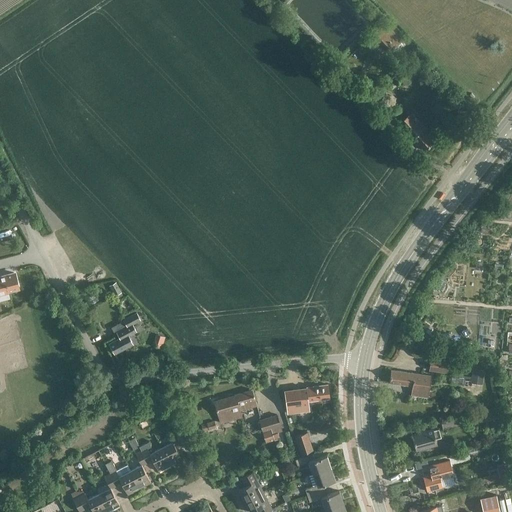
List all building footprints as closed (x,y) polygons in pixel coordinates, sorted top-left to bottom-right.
[(382,22),(370,34),(377,41),(388,53),(395,46),(400,41),(382,22)] [(433,142),(429,137),(432,134),(424,126),(410,111),(399,122),(417,142),(423,150),(433,142)] [(0,292),(18,288),(16,280),(15,280),(13,272),(0,275),(0,292)] [(121,291),(115,281),(109,284),(114,295),(121,291)] [(132,323),(140,319),(136,312),(124,318),(127,325),(116,331),(119,337),(108,343),(114,353),(133,343),(128,335),(136,331),(132,323)] [(165,337),(156,334),(152,346),(161,349),(165,337)] [(446,372),(448,359),(431,357),(429,370),(446,372)] [(428,396),(430,374),(390,369),(389,382),(412,385),(411,394),(428,396)] [(327,383),(283,390),(286,413),(309,410),(308,400),(329,397),(327,383)] [(220,422),(241,416),(239,410),(257,404),(252,388),(214,400),(220,422)] [(265,439),(278,435),(277,431),(281,430),(276,414),(259,419),(265,439)] [(444,428),(462,424),(460,416),(442,420),(444,428)] [(208,428),(216,426),(214,420),(206,422),(208,428)] [(441,437),(438,428),(433,429),(432,429),(411,434),(415,449),(436,443),(435,438),(441,437)] [(299,452),(312,448),(306,431),(294,435),(299,452)] [(161,447),(170,465),(182,459),(176,447),(181,444),(175,432),(169,435),(172,441),(161,447)] [(170,465),(161,447),(153,451),(148,441),(139,446),(140,449),(147,462),(152,459),(158,471),(170,465)] [(142,464),(147,462),(140,449),(135,452),(141,464),(129,470),(139,488),(150,482),(142,464)] [(313,473),(331,467),(326,454),(313,458),(311,453),(294,459),(296,465),(308,461),(313,473)] [(430,474),(423,476),(426,490),(442,486),(446,485),(444,477),(453,475),(449,459),(428,465),(430,474)] [(111,460),(104,463),(109,472),(115,485),(121,482),(127,493),(139,488),(129,470),(126,464),(116,469),(111,460)] [(307,495),(324,489),(322,483),(335,479),(331,467),(313,473),(317,485),(305,489),(307,495)] [(245,500),(263,491),(253,471),(240,477),(245,486),(239,489),(242,495),(242,494),(245,500)] [(111,487),(115,485),(109,472),(103,475),(110,487),(98,493),(107,511),(119,505),(111,487)] [(325,509),(343,502),(339,490),(326,494),(324,489),(307,495),(309,501),(321,497),(325,509)] [(258,511),(263,511),(272,508),(263,491),(245,500),(248,505),(247,506),(250,511),(256,509),(258,511)] [(78,495),(85,508),(90,505),(93,511),(105,511),(107,511),(98,493),(87,498),(84,492),(78,495)] [(79,511),(85,508),(78,495),(72,498),(79,511)] [(500,511),(496,495),(480,499),(482,511),(500,511)] [(346,511),(343,502),(325,509),(325,511),(346,511)] [(212,511),(207,503),(196,508),(197,511),(212,511)]
